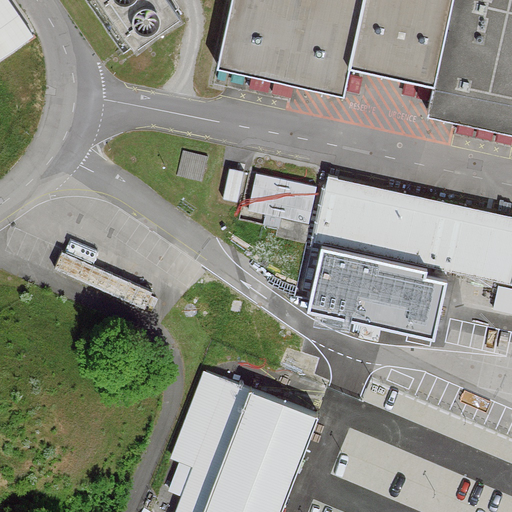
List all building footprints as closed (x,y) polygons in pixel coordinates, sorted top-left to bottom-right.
[(11,0),(0,0),(0,54),(33,32),(11,0)] [(163,0),(105,0),(138,47),(177,20),(163,0)] [(232,0),(218,69),(295,86),(344,98),(350,69),(365,0),(232,0)] [(435,88),(454,0),(365,0),(350,69),(435,88)] [(511,0),(454,0),(435,88),(431,110),(511,127),(511,0)] [(208,156),(184,150),(178,176),(202,181),(208,156)] [(310,223),(318,186),(257,173),(249,210),(310,223)] [(511,216),(332,176),(318,241),(328,243),(403,260),(454,271),(511,283),(511,216)] [(177,245),(160,270),(201,298),(218,273),(177,245)] [(313,309),(440,337),(454,273),(328,246),(313,309)] [(281,511),(320,416),(206,370),(172,456),(181,460),(194,465),(183,493),(174,511),(281,511)] [(181,460),(170,487),(183,493),(194,465),(181,460)]
